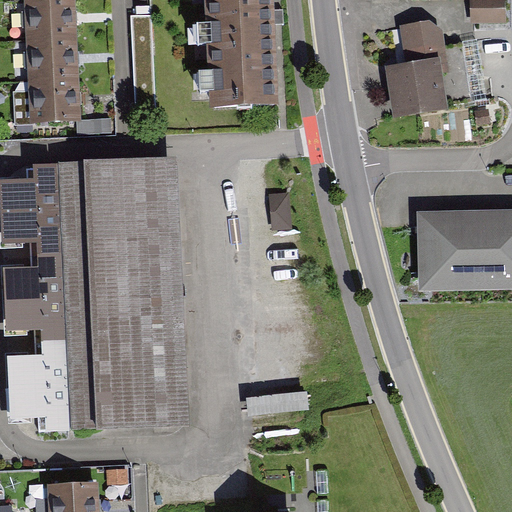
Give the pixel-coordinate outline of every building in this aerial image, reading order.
[(27,45),(78,42),(75,0),(67,0),(24,2),(27,45)] [(274,0),(203,0),(209,116),(279,112),(274,0)] [(511,21),(510,0),(473,0),(475,25),(511,22),(511,21)] [(403,24),(410,63),(391,66),(401,122),(458,112),(441,17),(403,24)] [(27,45),(29,87),(80,85),(78,42),(27,45)] [(31,130),(83,127),(80,85),(29,87),(31,130)] [(203,429),(187,164),(31,173),(32,185),(8,187),(12,249),(47,247),(48,268),(13,270),(17,341),(54,338),(55,356),(17,358),(21,425),(60,422),(61,438),(203,429)] [(272,196),(275,230),(294,229),(291,194),(272,196)] [(511,215),(417,218),(419,299),(511,296),(511,215)] [(250,414),(311,411),(310,392),(249,395),(250,414)] [(99,511),(99,488),(48,491),(48,511),(99,511)]
